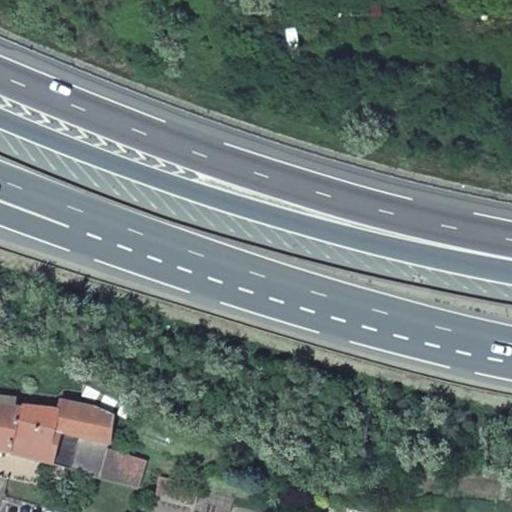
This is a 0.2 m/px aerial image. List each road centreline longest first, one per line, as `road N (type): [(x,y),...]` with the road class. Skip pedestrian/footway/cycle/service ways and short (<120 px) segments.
road 1 (trunk): [(511,240),(255,174),(0,76)]
road 2 (trunk): [(511,270),(244,211),(0,117)]
road 3 (trunk): [(116,234),(423,331),(511,350)]
road 4 (trunk): [(0,188),(116,234)]
road 5 (trunk): [(0,202),(116,234)]
